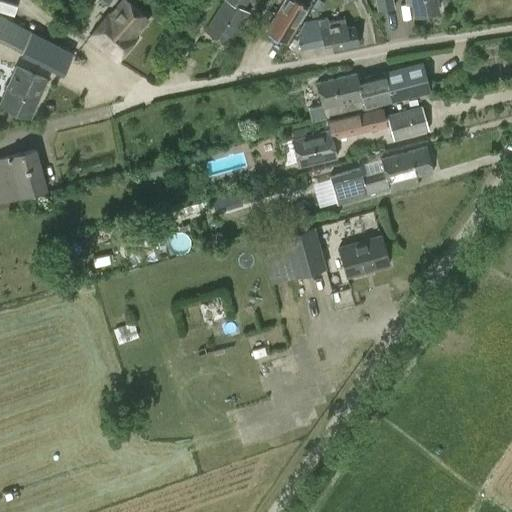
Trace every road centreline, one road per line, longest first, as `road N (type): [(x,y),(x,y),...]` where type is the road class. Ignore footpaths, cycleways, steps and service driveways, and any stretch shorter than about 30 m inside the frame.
road 1 (unclassified): [(273,511),(511,162)]
road 2 (residential): [(132,99),(511,30)]
